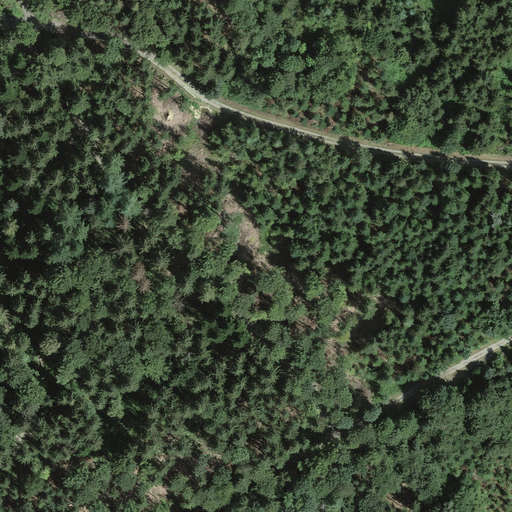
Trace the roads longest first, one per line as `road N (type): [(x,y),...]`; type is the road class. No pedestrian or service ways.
road 1 (track): [(511,164),(348,143),(227,110),(130,46),(79,28),(0,21)]
road 2 (track): [(0,461),(25,439),(33,387),(26,316),(59,201),(68,103),(19,0)]
road 3 (track): [(186,511),(511,336)]
